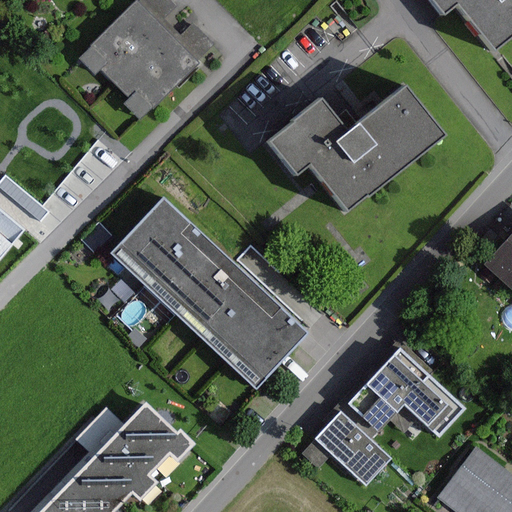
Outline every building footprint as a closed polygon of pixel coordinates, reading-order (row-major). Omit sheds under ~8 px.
[(99,71),(104,66),(133,96),(128,101),(144,117),(201,61),(180,39),(162,21),(141,0),(140,0),(84,56),(99,71)] [(176,0),(141,0),(162,21),(180,4),(176,0)] [(511,0),(433,0),(444,12),(456,2),(496,51),(511,38),(511,0)] [(198,22),(180,39),(201,61),(219,43),(198,22)] [(295,118),(297,120),(272,140),(298,174),(312,163),(349,210),(447,133),(408,84),(349,130),(323,96),(295,118)] [(0,159),(0,190),(28,214),(44,197),(0,159)] [(260,387),(312,331),(166,196),(114,251),(260,387)] [(511,242),(492,264),(511,282),(511,242)] [(401,457),(378,435),(405,406),(442,440),(473,406),(404,343),(314,440),(370,491),(401,457)] [(150,475),(172,452),(180,459),(196,442),(182,429),(179,432),(148,402),(87,465),(125,501),(134,491),(142,499),(158,482),(150,475)] [(511,511),(511,474),(481,450),(446,494),(469,511),(511,511)] [(42,511),(115,511),(125,501),(87,465),(42,511)]
